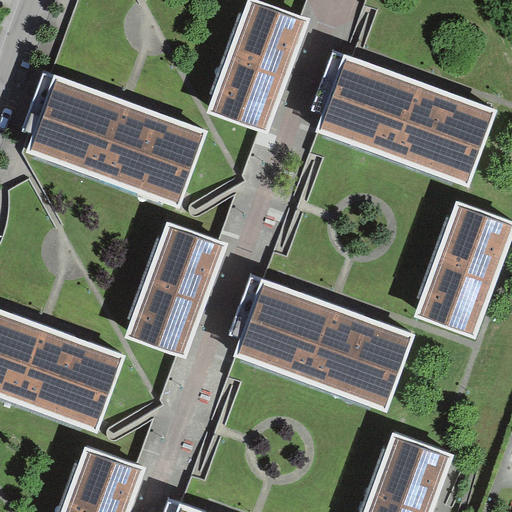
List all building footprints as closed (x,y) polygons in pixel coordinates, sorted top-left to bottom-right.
[(308,19),(250,0),(245,0),(204,113),(266,135),(308,19)] [(390,160),(419,82),(342,55),(314,132),(390,160)] [(24,152),(98,180),(127,102),(53,74),(24,152)] [(419,82),(390,160),(468,189),(496,111),(419,82)] [(206,132),(127,102),(98,180),(177,210),(206,132)] [(511,239),(511,223),(455,202),(413,317),(475,340),(511,239)] [(227,245),(165,223),(123,338),(184,360),(227,245)] [(308,386),(337,308),(261,280),(231,358),(308,386)] [(337,308),(308,386),(385,415),(414,337),(337,308)] [(0,398),(17,405),(46,327),(0,310),(0,398)] [(125,356),(46,327),(17,405),(96,433),(125,356)] [(431,511),(452,454),(391,432),(362,511),(431,511)] [(128,511),(144,469),(83,447),(59,511),(128,511)]
